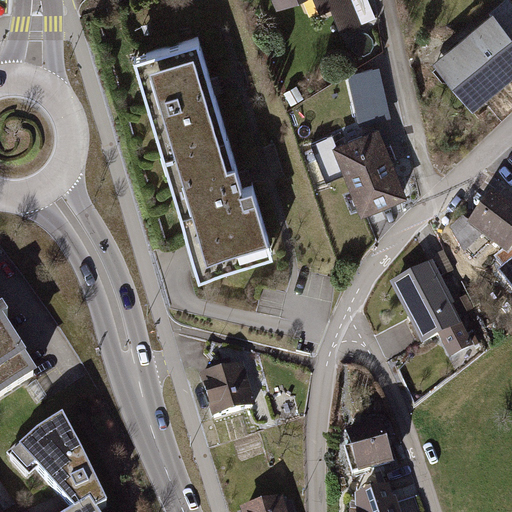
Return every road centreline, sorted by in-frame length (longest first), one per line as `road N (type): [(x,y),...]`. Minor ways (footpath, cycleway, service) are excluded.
road 1 (residential): [(511,129),(398,236),(342,320)]
road 2 (secondary): [(134,372),(139,342),(121,279),(62,172)]
road 3 (residential): [(342,320),(386,380),(433,511)]
road 4 (secondary): [(28,195),(71,246),(111,351),(134,372)]
road 5 (residential): [(342,320),(317,416),(317,511)]
road 6 (secondary): [(184,511),(134,372)]
